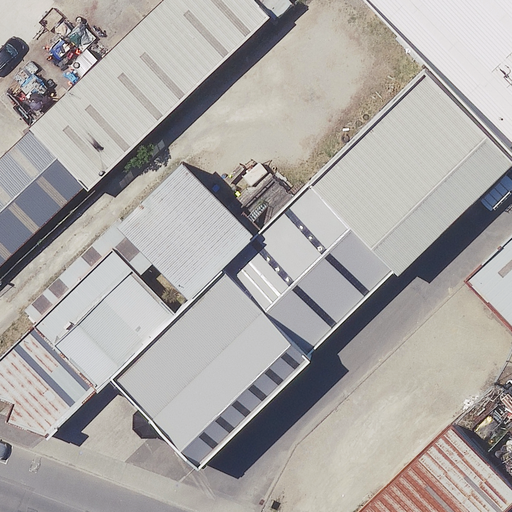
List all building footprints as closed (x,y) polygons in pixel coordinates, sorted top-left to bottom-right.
[(236,48),(190,0),(167,0),(0,156),(0,178),(45,226),(236,48)] [(355,0),(363,9),(372,0),(355,0)] [(481,190),(385,88),(76,377),(172,479),(481,190)] [(511,327),(511,268),(487,242),(421,304),(476,361),(511,327)] [(486,511),(511,488),(511,466),(456,407),(339,511),(486,511)]
